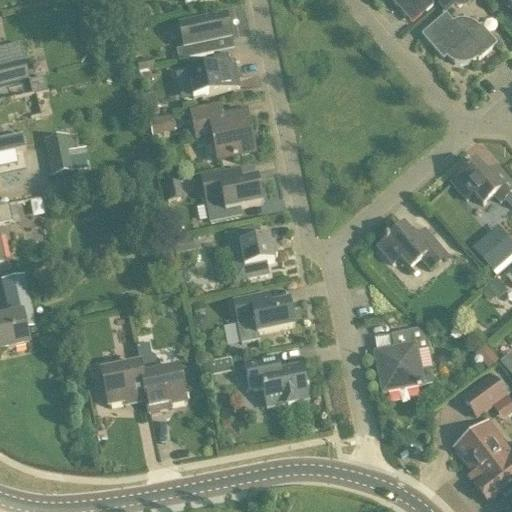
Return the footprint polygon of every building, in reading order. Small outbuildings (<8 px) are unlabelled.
[(389,0),(405,17),(419,5),(425,13),(432,7),(426,0),(389,0)] [(443,0),(437,6),(445,16),(455,7),(460,10),(463,10),(474,0),(443,0)] [(469,66),(468,64),(473,62),(476,59),(478,61),(496,46),(480,27),(478,29),(475,26),(471,23),(466,22),(461,21),(456,22),(452,24),(445,16),(422,36),(443,61),(446,58),(450,61),(454,63),(453,66),(458,67),(464,67),(469,66)] [(178,27),(183,50),(176,52),(178,62),(212,55),(210,44),(230,40),(225,17),(178,27)] [(19,44),(0,49),(0,87),(28,81),(19,44)] [(229,65),(227,55),(220,57),(213,58),(214,63),(215,68),(229,65)] [(153,71),(151,62),(136,64),(137,74),(153,71)] [(193,101),(208,98),(234,93),(229,65),(215,68),(187,74),(193,101)] [(47,92),(43,78),(29,82),(33,96),(47,92)] [(147,110),(149,118),(160,115),(158,108),(147,110)] [(219,161),(251,155),(243,117),(219,122),(216,110),(192,115),(197,140),(214,137),(219,161)] [(175,133),(172,117),(149,122),(152,137),(175,133)] [(78,155),(74,138),(45,144),(53,180),(90,172),(86,153),(78,155)] [(483,207),(494,198),(500,205),(511,194),(511,187),(499,173),(490,181),(476,164),(451,185),(466,203),(473,196),(483,207)] [(243,214),(242,209),(262,205),(257,180),(230,186),(227,174),(200,179),(209,225),(242,218),(241,214),(243,214)] [(183,200),(180,183),(164,186),(167,203),(183,200)] [(0,226),(12,224),(8,206),(8,205),(0,207),(0,265),(4,265),(0,248),(0,226)] [(410,271),(421,261),(430,272),(446,258),(429,238),(420,246),(403,227),(377,250),(392,267),(400,260),(410,271)] [(269,239),(254,242),(252,230),(225,236),(234,284),(268,277),(266,265),(274,263),(273,260),(276,259),(274,245),(270,246),(269,239)] [(194,252),(192,240),(173,243),(175,256),(194,252)] [(511,246),(507,240),(482,262),(492,274),(511,256),(511,246)] [(1,283),(9,320),(0,321),(0,354),(28,349),(24,333),(34,330),(23,279),(1,283)] [(495,282),(486,290),(493,298),(502,290),(495,282)] [(240,340),(256,336),(294,329),(288,304),(262,309),(260,297),(232,303),(240,340)] [(205,312),(204,304),(193,307),(195,314),(205,312)] [(424,387),(432,386),(429,370),(421,372),(417,353),(429,351),(427,343),(417,331),(391,336),(393,349),(372,354),(381,397),(424,388),(424,387)] [(177,372),(157,376),(155,366),(156,365),(155,358),(151,356),(148,346),(136,348),(140,367),(138,367),(141,379),(140,379),(144,400),(144,401),(147,416),(164,412),(163,409),(184,404),(177,372)] [(481,363),(486,370),(496,362),(491,356),(481,363)] [(301,368),(279,372),(277,359),(243,366),(248,388),(254,392),(262,390),(266,411),(285,407),(287,408),(294,407),(296,405),(295,402),(308,399),(301,368)] [(141,379),(138,367),(101,375),(107,408),(144,401),(144,400),(140,379),(141,379)] [(506,399),(493,381),(470,397),(471,399),(464,404),(475,419),(483,413),(484,414),(506,399)] [(472,477),(507,450),(487,424),(452,451),(472,477)] [(511,456),(507,450),(472,477),(479,486),(474,490),(485,505),(499,494),(503,499),(511,491),(511,456)]
